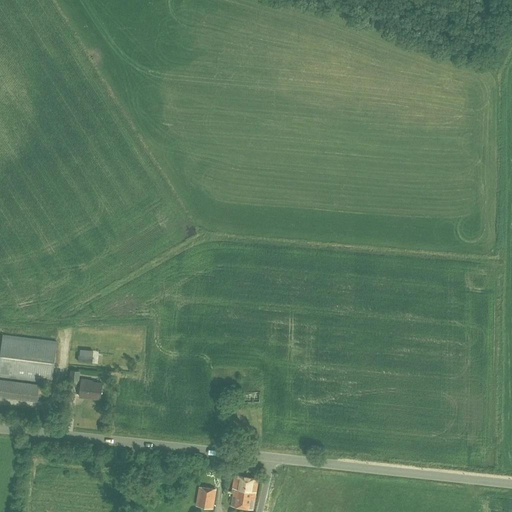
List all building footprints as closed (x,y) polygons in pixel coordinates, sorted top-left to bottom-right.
[(0,376),(52,383),(58,340),(3,334),(0,357),(0,376)] [(71,370),(70,383),(79,384),(80,371),(71,370)] [(0,396),(38,401),(40,385),(0,379),(0,396)] [(101,399),(102,383),(93,382),(93,380),(81,379),(80,397),(101,399)] [(240,402),(260,401),(259,391),(239,392),(240,402)] [(227,438),(238,438),(237,430),(234,430),(234,426),(226,427),(227,438)] [(253,510),(258,479),(235,475),(232,492),(233,492),(231,506),(253,510)] [(218,488),(199,487),(196,506),(213,509),(218,488)]
